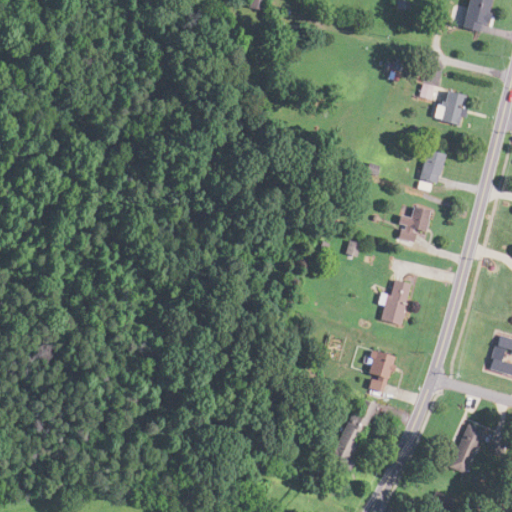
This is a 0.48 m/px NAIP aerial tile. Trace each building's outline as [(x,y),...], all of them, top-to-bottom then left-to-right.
[(243,0),(242,6),(259,8),(260,0),(243,0)] [(484,0),(461,0),(456,26),(477,32),(484,0)] [(452,126),(461,96),(441,89),(431,119),(452,126)] [(416,187),(437,187),(437,152),(416,151),(416,187)] [(398,230),(418,236),(425,211),(406,205),(398,230)] [(394,325),(405,284),(384,279),(374,320),(394,325)] [(511,337),(490,333),(483,368),(511,375),(511,374),(511,337)] [(363,389),(383,389),(383,352),(363,352),(363,389)] [(344,469),(366,402),(347,396),(330,447),(319,443),(314,458),(344,469)] [(474,426),(454,421),(442,467),(461,472),(474,426)] [(421,511),(443,511),(443,493),(421,493),(421,511)]
